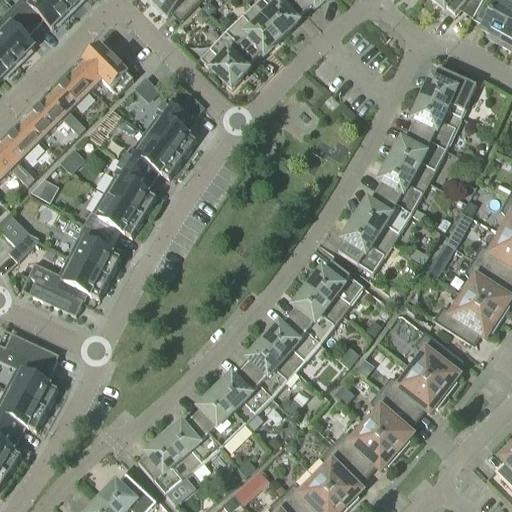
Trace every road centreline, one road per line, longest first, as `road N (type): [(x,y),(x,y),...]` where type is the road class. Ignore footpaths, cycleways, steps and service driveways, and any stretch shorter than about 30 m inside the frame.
road 1 (residential): [(44,511),(97,450),(133,431),(202,369),(280,282),(361,161),(416,46)]
road 2 (residential): [(238,123),(152,251),(100,356)]
road 3 (residential): [(238,123),(322,41),(377,6)]
road 4 (residential): [(100,356),(14,511)]
road 5 (residential): [(238,123),(117,3)]
road 6 (residential): [(0,120),(117,3)]
